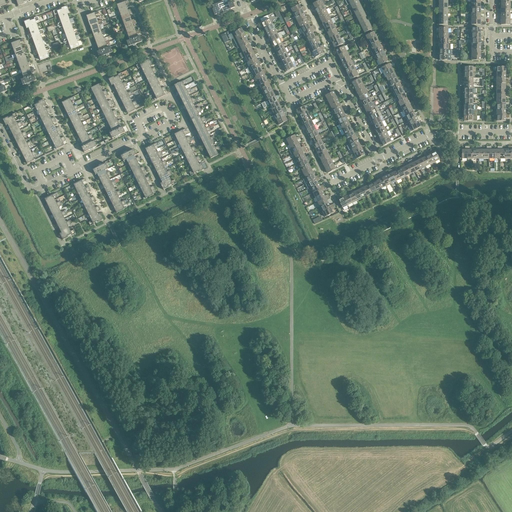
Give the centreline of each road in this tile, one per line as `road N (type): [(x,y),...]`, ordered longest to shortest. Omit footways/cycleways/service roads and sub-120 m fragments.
road 1 (unknown): [(40,479),(174,476),(297,434),(477,434)]
road 2 (residential): [(34,190),(144,136)]
